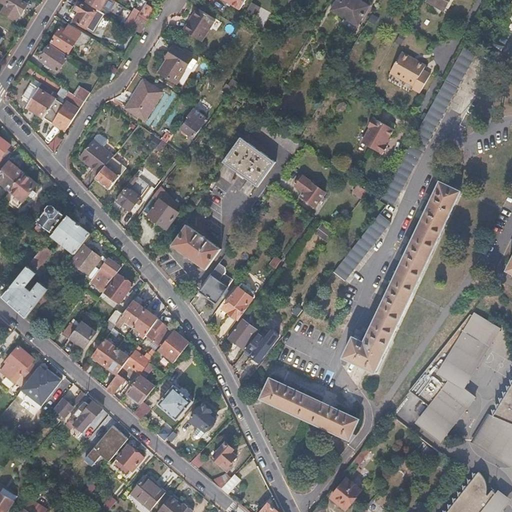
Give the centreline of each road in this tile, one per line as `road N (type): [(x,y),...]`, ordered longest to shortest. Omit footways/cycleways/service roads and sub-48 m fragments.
road 1 (residential): [(292,511),(193,322),(53,165)]
road 2 (residential): [(0,306),(235,511)]
road 3 (residential): [(174,0),(53,165)]
